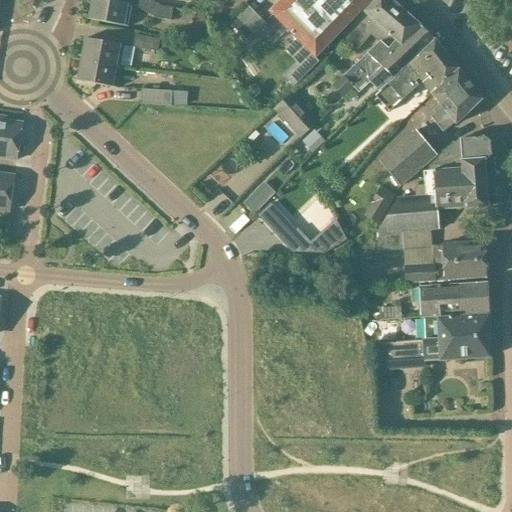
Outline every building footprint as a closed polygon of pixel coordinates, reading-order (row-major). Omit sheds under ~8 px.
[(149,0),(113,0),(113,1),(106,0),(94,0),(90,20),(130,27),(134,5),(157,19),(171,21),(173,9),(162,7),(149,0)] [(283,0),(270,13),(302,44),(293,53),(307,67),(315,58),(372,0),(283,0)] [(390,0),(375,0),(364,12),(342,36),(357,51),(371,35),(379,43),(381,42),(389,49),(396,42),(401,46),(420,26),(390,0)] [(267,25),(246,4),(228,22),(234,28),(221,41),(232,51),(245,38),(249,43),(267,25)] [(379,43),(369,53),(332,87),(342,98),(354,88),(359,93),(371,83),(380,93),(435,43),(429,36),(426,33),(420,26),(401,46),(396,42),(389,49),(381,42),(379,43)] [(136,35),(133,48),(158,52),(160,39),(136,35)] [(83,60),(122,67),(126,46),(87,39),(83,60)] [(435,43),(380,93),(377,96),(390,111),(414,91),(422,85),(431,96),(432,95),(459,71),(435,43)] [(122,67),(83,60),(79,81),(118,89),(122,67)] [(459,71),(432,95),(441,105),(434,111),(436,114),(432,118),(445,133),(456,124),(457,125),(478,106),(484,101),(459,71)] [(192,93),(172,92),(142,90),(141,104),(171,107),(192,108),(192,93)] [(272,108),(301,139),(319,122),(291,91),(272,108)] [(0,119),(0,157),(17,160),(23,123),(0,119)] [(321,129),(305,136),(312,151),(328,144),(321,129)] [(437,158),(438,155),(416,131),(379,162),(403,187),(437,158)] [(438,155),(437,158),(438,162),(486,158),(486,159),(488,159),(492,156),(491,142),(485,137),(461,139),(438,155)] [(378,234),(378,237),(368,238),(369,253),(404,250),(403,233),(439,230),(438,211),(437,211),(467,209),(468,215),(497,213),(493,160),(486,161),(486,159),(486,158),(438,162),(440,170),(433,171),(424,172),(426,185),(415,186),(416,197),(397,199),(378,234)] [(0,173),(0,209),(9,211),(15,176),(0,173)] [(396,194),(387,189),(376,207),(370,204),(364,214),(379,223),(396,194)] [(283,238),(300,225),(273,199),(258,214),(283,238)] [(295,255),(320,257),(300,225),(283,238),(295,255)] [(404,250),(405,266),(368,269),(368,267),(356,268),(357,287),(406,284),(446,282),(488,279),(485,242),(443,245),(433,247),(433,248),(404,250)] [(487,283),(458,285),(420,287),(421,318),(488,313),(489,313),(487,283)] [(402,320),(402,308),(379,309),(380,321),(402,320)] [(421,320),(426,319),(427,341),(396,343),(395,343),(380,344),(382,370),(404,368),(403,364),(426,363),(426,360),(442,359),(442,360),(491,357),(488,313),(421,318),(421,320)]
